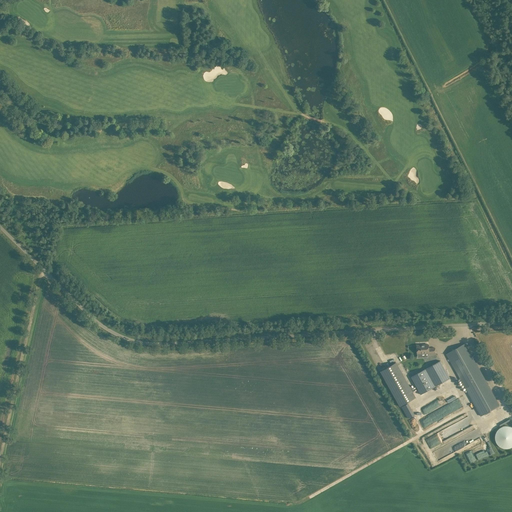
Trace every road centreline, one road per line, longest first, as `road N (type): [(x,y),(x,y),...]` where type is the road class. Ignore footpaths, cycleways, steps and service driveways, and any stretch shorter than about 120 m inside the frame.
road 1 (unclassified): [(44,271),(107,329),(150,344),(511,321)]
road 2 (track): [(293,507),(470,407)]
road 3 (track): [(0,459),(44,271)]
